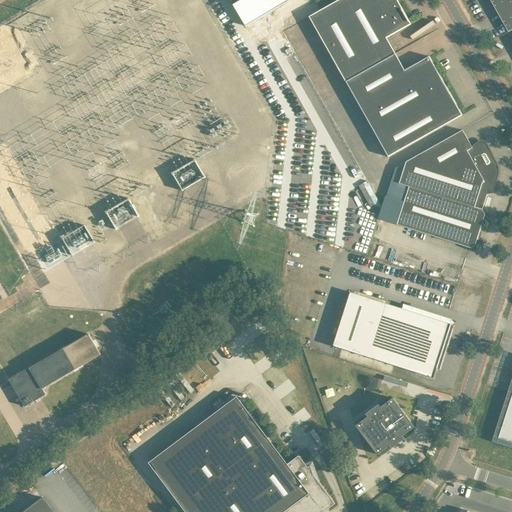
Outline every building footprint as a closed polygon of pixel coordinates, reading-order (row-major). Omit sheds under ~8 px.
[(268,0),(274,9),(290,0),(268,0)] [(411,24),(397,0),(338,0),(309,17),(352,92),(401,64),(386,38),(411,24)] [(511,0),(490,0),(508,32),(511,29),(511,0)] [(295,53),(289,43),(285,45),(290,55),(295,53)] [(405,70),(401,64),(352,92),(388,157),(462,115),(429,56),(405,70)] [(406,162),(399,183),(409,186),(482,209),(488,191),(492,192),(497,176),(498,172),(498,168),(497,165),(496,163),(485,143),(481,142),(472,147),(463,130),(406,162)] [(395,167),(386,196),(405,201),(399,218),(397,224),(470,248),(475,245),(477,239),(480,230),(485,214),(482,209),(409,186),(399,183),(406,162),(395,167)] [(381,204),(375,195),(367,180),(359,185),(371,207),(375,204),(376,207),(381,204)] [(114,227),(138,216),(130,199),(106,210),(114,227)] [(67,253),(93,241),(86,224),(60,236),(67,253)] [(56,246),(39,252),(44,267),(61,262),(56,246)] [(279,312),(305,321),(315,288),(290,280),(279,312)] [(446,322),(350,292),(333,345),(433,378),(449,329),(446,322)] [(30,368),(18,374),(9,379),(19,396),(25,407),(41,397),(46,394),(43,388),(74,371),(74,370),(101,354),(96,346),(89,334),(63,349),(30,368)] [(140,370),(133,361),(120,370),(127,380),(140,370)] [(385,375),(383,379),(395,383),(396,379),(385,375)] [(511,396),(499,438),(511,441),(511,396)] [(392,448),(405,439),(403,436),(415,427),(393,398),(381,407),(379,404),(366,414),(368,417),(356,426),(378,455),(390,446),(392,448)] [(36,434),(47,429),(36,407),(25,412),(36,434)] [(252,416),(164,483),(185,511),(204,511),(214,505),(220,511),(310,511),(309,508),(318,506),(322,511),(323,511),(329,508),(335,503),(321,485),(313,475),(310,464),(306,465),(305,464),(304,462),(299,455),(296,457),(287,464),(270,441),(252,416)] [(52,511),(41,497),(20,511),(52,511)]
